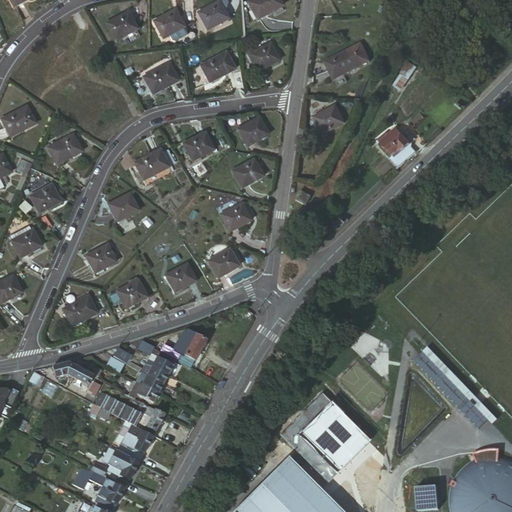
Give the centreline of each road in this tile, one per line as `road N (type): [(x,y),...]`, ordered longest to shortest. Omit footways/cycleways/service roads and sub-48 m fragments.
road 1 (residential): [(20,363),(114,139),(142,119),(180,108),(295,96)]
road 2 (tertiary): [(511,80),(320,266)]
road 3 (tertiary): [(251,288),(154,326),(20,363)]
road 4 (tertiary): [(284,311),(162,511)]
road 5 (residential): [(295,96),(273,272)]
